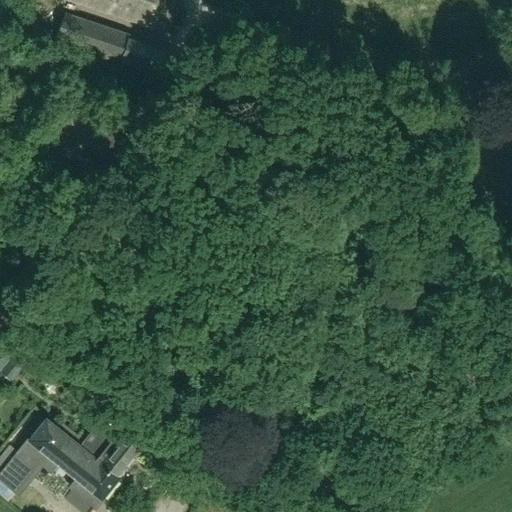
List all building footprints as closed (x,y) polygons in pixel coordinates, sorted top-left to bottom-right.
[(77,0),(152,26),(161,0),(77,0)] [(128,35),(82,18),(72,45),(159,76),(168,52),(127,38),(128,35)] [(118,130),(103,121),(108,114),(80,97),(60,129),(102,156),(118,130)] [(1,372),(1,373),(11,381),(27,361),(17,353),(10,362),(2,372),(1,372)] [(53,419),(49,423),(115,476),(141,446),(104,415),(81,442),(53,419)] [(28,439),(0,473),(0,478),(14,491),(38,461),(50,470),(56,462),(68,472),(76,478),(69,486),(93,506),(100,497),(100,498),(116,477),(115,476),(49,423),(44,419),(28,439)]
